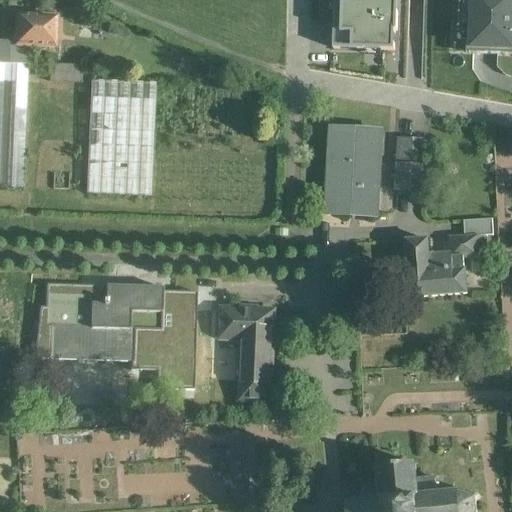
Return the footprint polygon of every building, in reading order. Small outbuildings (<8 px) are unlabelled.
[(334,0),(332,50),(395,52),(396,0),(334,0)] [(511,0),(471,0),(472,1),(461,1),(459,42),(469,42),(469,51),(511,53),(511,0)] [(56,17),(17,16),(16,44),(28,44),(28,47),(55,48),(56,17)] [(16,44),(0,43),(0,66),(27,67),(28,47),(28,44),(16,44)] [(27,67),(0,66),(0,188),(23,190),(27,67)] [(60,67),(49,66),(49,83),(60,83),(60,67)] [(82,67),(60,67),(60,83),(82,84),(82,67)] [(157,84),(91,81),(86,194),(152,197),(157,84)] [(380,132),(332,130),(332,131),(330,162),(327,214),(375,216),(380,132)] [(412,141),(400,140),(398,165),(411,166),(412,141)] [(426,141),(412,141),(411,166),(425,167),(426,141)] [(272,153),(256,152),(253,200),(270,201),(272,153)] [(411,166),(398,165),(397,191),(423,193),(425,167),(411,166)] [(465,235),(494,234),(494,218),(464,220),(465,235)] [(487,238),(450,239),(450,254),(452,254),(453,262),(488,258),(487,238)] [(429,241),(408,243),(412,301),(468,297),(466,268),(453,269),(453,262),(452,254),(450,254),(430,256),(429,241)] [(106,297),(48,295),(47,328),(52,329),(51,360),(133,363),(135,329),(132,329),(133,314),(163,315),(164,289),(106,287),(106,297)] [(276,313),(222,311),(221,340),(241,341),(238,400),(271,402),(276,313)] [(417,465),(379,469),(380,486),(363,487),(364,502),(347,504),(348,511),(477,511),(476,504),(483,498),(481,495),(476,500),(460,495),(439,497),(437,479),(419,481),(417,465)]
